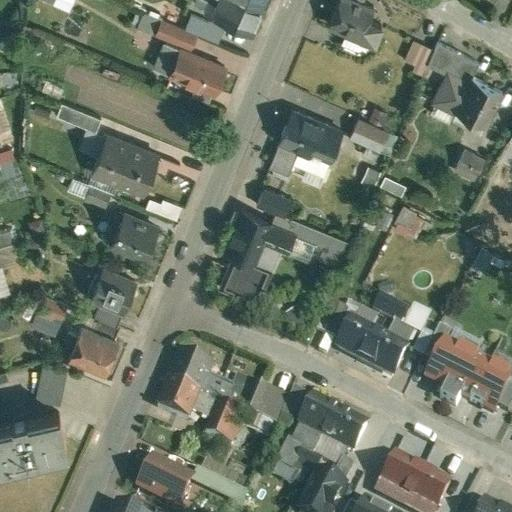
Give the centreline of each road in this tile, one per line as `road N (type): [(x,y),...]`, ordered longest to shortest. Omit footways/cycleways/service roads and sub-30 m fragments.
road 1 (residential): [(171,303),(511,467)]
road 2 (residential): [(171,303),(297,0)]
road 3 (residential): [(82,511),(171,303)]
